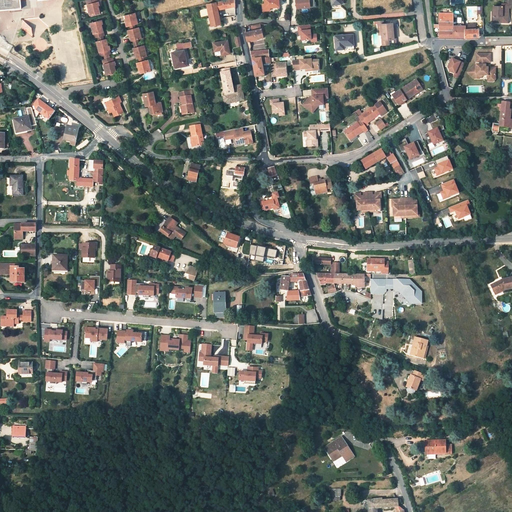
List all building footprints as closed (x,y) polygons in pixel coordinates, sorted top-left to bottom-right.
[(0,0),(0,10),(21,8),(20,0),(38,0),(39,0),(38,0),(0,0)] [(86,0),(88,4),(89,8),(90,16),(100,13),(99,6),(100,6),(99,1),(97,2),(96,0),(86,0)] [(235,6),(235,0),(227,0),(218,2),(219,10),(235,6)] [(310,7),(310,3),(315,2),(314,0),(296,0),(297,8),(310,7)] [(506,20),(506,8),(509,8),(511,7),(511,0),(506,0),(506,3),(502,3),(503,6),(496,6),(496,11),(494,11),(494,22),(500,22),(500,20),(506,20)] [(209,7),(212,26),(218,24),(217,15),(216,10),(219,10),(218,2),(208,4),(209,7)] [(136,12),(126,14),(127,18),(124,19),(125,23),(126,22),(127,25),(138,23),(136,12)] [(454,13),(439,13),(439,38),(464,38),(479,37),(479,28),(476,29),(475,24),(465,24),(465,26),(454,26),(454,13)] [(23,29),(33,36),(32,28),(23,20),(23,29)] [(104,35),(102,24),(103,24),(102,20),(91,23),(95,38),(104,35)] [(392,23),(378,24),(380,45),(394,44),(393,28),(392,23)] [(247,41),(264,37),(261,24),(251,27),(252,30),(246,32),(247,41)] [(317,34),(311,34),(310,24),(298,25),(299,31),(301,31),(301,35),(302,40),(311,39),(311,42),(317,41),(317,34)] [(132,40),(142,38),(140,29),(139,27),(128,30),(129,33),(128,34),(129,37),(131,37),(132,40)] [(354,45),(353,34),(335,36),(336,49),(345,49),(345,46),(354,45)] [(111,50),(110,46),(109,47),(107,39),(98,42),(101,56),(104,56),(109,54),(111,54),(110,50),(111,50)] [(228,40),(214,43),(215,52),(221,50),(222,55),(230,54),(228,40)] [(137,58),(147,56),(144,45),(134,48),(135,52),(133,52),(134,55),(137,55),(137,58)] [(188,66),(185,50),(172,52),(175,66),(181,65),(181,67),(188,66)] [(477,54),(477,62),(480,62),(480,65),(476,65),(468,72),(474,79),(478,75),(479,76),(483,76),(488,76),(488,78),(496,78),(496,68),(490,68),(486,68),(486,66),(486,62),(491,62),(491,54),(477,54)] [(104,64),(105,69),(107,75),(116,73),(115,66),(116,66),(115,62),(114,62),(113,58),(110,58),(105,59),(103,60),(104,64)] [(256,77),(265,76),(263,65),(262,59),(252,60),(256,77)] [(460,78),(466,64),(453,59),(449,68),(450,71),(456,74),(455,76),(460,78)] [(141,73),(150,71),(148,60),(137,62),(138,67),(137,67),(138,70),(140,69),(141,73)] [(293,62),(293,71),(306,70),(308,69),(308,71),(319,70),(318,60),(312,61),(312,60),(293,62)] [(276,64),(271,65),(272,77),(277,77),(277,75),(287,74),(286,63),(276,64)] [(225,105),(244,101),(242,90),(234,91),(233,87),(230,68),(220,70),(226,95),(223,95),(225,105)] [(423,90),(416,80),(393,95),(394,98),(398,103),(399,105),(423,90)] [(328,88),(314,89),(315,97),(313,97),(310,97),(304,104),(313,111),(317,106),(319,106),(324,105),(323,99),(323,96),(329,96),(328,88)] [(184,115),(195,113),(191,96),(190,96),(189,91),(179,93),(180,97),(181,97),(183,106),(184,115)] [(156,103),(154,92),(144,94),(146,106),(150,105),(151,114),(156,113),(162,112),(163,112),(161,102),(156,103)] [(117,116),(124,113),(119,103),(122,102),(119,95),(115,97),(116,98),(108,102),(112,112),(115,111),(117,116)] [(49,120),(55,112),(52,110),(41,102),(38,100),(34,106),(37,110),(49,120)] [(280,113),(285,112),(284,103),(279,104),(279,100),(270,100),(271,105),(273,105),(273,114),(280,113)] [(362,114),(358,117),(361,120),(365,127),(369,125),(368,123),(375,118),(374,116),(379,112),(380,114),(382,115),(387,112),(380,102),(375,105),(362,114)] [(511,119),(510,119),(508,119),(509,110),(510,103),(502,102),(502,107),(500,127),(509,128),(511,128),(511,119)] [(313,111),(304,104),(303,105),(313,113),(319,106),(317,106),(313,111)] [(14,119),(17,133),(32,130),(31,126),(29,116),(14,119)] [(430,123),(433,130),(424,134),(429,144),(433,143),(434,145),(439,143),(438,140),(442,139),(439,132),(445,129),(440,119),(430,123)] [(358,122),(344,132),(349,139),(355,135),(356,136),(363,131),(364,132),(368,130),(365,127),(361,120),(358,122)] [(386,126),(381,120),(376,124),(380,130),(386,126)] [(205,145),(200,125),(190,127),(192,138),(194,147),(205,145)] [(75,146),(76,143),(79,129),(69,126),(66,140),(72,142),(71,145),(75,146)] [(243,126),(233,129),(234,134),(235,134),(236,138),(237,143),(246,141),(247,143),(254,142),(251,130),(244,131),(243,126)] [(320,127),(311,128),(311,132),(305,132),(305,137),(308,137),(308,140),(307,140),(308,147),(317,147),(316,132),(320,132),(320,127)] [(234,134),(233,129),(224,131),(226,140),(236,138),(235,134),(234,134)] [(419,153),(423,151),(418,141),(409,145),(406,138),(398,143),(401,152),(406,150),(409,157),(413,155),(414,158),(420,155),(419,153)] [(366,170),(387,158),(398,177),(404,173),(393,154),(392,154),(387,147),(361,162),(366,170)] [(71,160),(70,181),(78,181),(78,186),(85,186),(85,179),(79,179),(80,160),(72,159),(71,160)] [(102,182),(104,161),(89,160),(88,171),(94,172),(94,180),(94,182),(102,182)] [(196,182),(200,166),(192,164),(188,180),(196,182)] [(244,177),(245,169),(236,168),(236,171),(227,170),(226,176),(235,178),(235,176),(236,176),(236,180),(242,181),(242,180),(243,177),(244,177)] [(13,186),(13,195),(23,195),(23,176),(11,176),(11,186),(13,186)] [(332,186),(331,179),(318,181),(317,177),(310,178),(311,185),(312,185),(314,184),(315,189),(316,193),(327,190),(327,188),(332,186)] [(357,201),(357,210),(361,210),(361,211),(364,211),(364,212),(373,212),(373,210),(377,210),(380,209),(380,200),(381,200),(381,193),(375,193),(375,195),(372,195),(372,192),(364,193),(364,196),(361,196),(361,193),(355,194),(355,201),(357,201)] [(263,203),(261,203),(263,210),(265,210),(266,211),(274,208),(274,210),(280,208),(277,198),(279,198),(278,193),(273,194),(274,196),(272,197),(273,200),(263,202),(263,203)] [(393,206),(394,216),(398,215),(398,216),(401,216),(401,217),(406,217),(406,215),(412,215),(412,217),(417,216),(416,202),(412,202),(412,197),(400,198),(400,201),(397,201),(397,198),(391,199),(392,206),(393,206)] [(170,218),(160,231),(168,237),(171,233),(175,236),(179,229),(176,227),(178,224),(170,218)] [(15,224),(15,240),(22,240),(22,232),(36,232),(36,224),(15,224)] [(179,229),(175,236),(181,240),(185,233),(179,229)] [(237,249),(240,237),(228,234),(226,239),(224,245),(229,247),(228,249),(236,252),(237,249)] [(83,243),(83,257),(94,258),(95,249),(96,249),(96,244),(83,243)] [(36,245),(22,245),(22,256),(35,256),(36,245)] [(262,262),(265,248),(251,245),(248,259),(262,262)] [(154,246),(150,258),(155,260),(156,257),(163,259),(167,261),(171,252),(154,246)] [(268,256),(275,258),(277,250),(269,249),(268,256)] [(53,269),(60,269),(60,270),(67,270),(67,256),(54,256),(53,269)] [(368,259),(368,270),(382,271),(382,273),(382,274),(388,274),(388,262),(385,262),(385,259),(368,259)] [(19,265),(0,264),(0,274),(11,274),(11,283),(25,283),(25,269),(20,269),(19,265)] [(108,271),(108,282),(120,282),(121,266),(110,265),(110,271),(108,271)] [(196,276),(198,269),(189,267),(187,273),(190,274),(189,278),(194,280),(196,276)] [(318,274),(321,285),(325,285),(326,283),(332,284),(335,284),(335,274),(318,274)] [(365,275),(335,274),(335,284),(356,285),(356,288),(364,288),(364,277),(365,275)] [(81,281),(81,287),(81,290),(86,290),(94,290),(94,288),(100,288),(100,276),(90,276),(90,281),(81,281)] [(282,276),(280,290),(288,291),(289,282),(289,277),(282,276)] [(503,279),(491,284),(494,292),(498,290),(499,293),(507,289),(511,288),(511,280),(511,277),(503,279)] [(136,292),(139,293),(139,295),(143,295),(143,297),(149,297),(149,295),(154,295),(154,294),(158,294),(159,284),(154,284),(154,283),(149,283),(149,286),(144,286),(144,282),(136,282),(136,279),(128,279),(127,295),(136,295),(136,292)] [(371,294),(384,294),(386,291),(386,289),(386,280),(371,280),(371,294)] [(399,291),(411,303),(422,303),(421,291),(410,280),(394,280),(394,289),(396,291),(399,291)] [(299,282),(301,291),(309,290),(305,281),(299,282)] [(332,286),(328,287),(329,293),(337,292),(336,288),(335,285),(333,285),(332,286)] [(195,286),(195,287),(192,287),(192,289),(186,288),(186,290),(180,290),(180,287),(173,287),(172,295),(177,295),(176,298),(187,299),(186,301),(192,301),(192,294),(195,294),(195,297),(202,297),(203,287),(195,286)] [(301,291),(288,291),(287,295),(287,301),(300,300),(300,298),(310,296),(309,290),(301,291)] [(214,294),(214,312),(216,312),(224,312),(226,312),(225,301),(224,301),(224,294),(214,294)] [(18,318),(18,315),(18,310),(9,310),(8,316),(3,316),(2,323),(7,323),(8,324),(8,326),(15,326),(15,323),(20,323),(20,320),(20,318),(18,318)] [(32,322),(32,311),(24,310),(24,315),(24,320),(24,322),(32,322)] [(303,314),(293,314),(294,325),(303,324),(303,314)] [(261,336),(254,336),(254,327),(245,326),(244,338),(248,338),(248,345),(247,350),(252,351),(253,346),(253,343),(262,344),(262,341),(267,341),(268,334),(261,334),(261,336)] [(91,338),(91,341),(97,341),(97,339),(107,340),(108,334),(108,330),(98,329),(98,330),(95,330),(95,329),(89,328),(89,332),(86,332),(86,338),(91,338)] [(62,340),(66,340),(67,332),(63,332),(63,331),(57,330),(54,330),(46,329),(45,341),(50,342),(50,339),(62,340)] [(126,339),(126,341),(131,341),(141,342),(141,340),(146,340),(147,332),(140,332),(140,334),(133,333),(133,331),(127,330),(127,333),(125,333),(125,331),(118,331),(117,342),(124,343),(125,339),(126,339)] [(170,336),(162,335),(161,347),(169,347),(169,349),(179,350),(179,348),(185,349),(185,352),(190,352),(190,348),(191,341),(188,341),(188,335),(180,335),(180,340),(173,340),(173,341),(170,341),(170,336)] [(424,359),(429,341),(415,337),(413,345),(414,345),(414,348),(412,348),(415,349),(414,356),(424,359)] [(210,358),(211,349),(202,349),(202,352),(200,352),(199,361),(204,361),(204,365),(213,366),(213,368),(213,373),(217,373),(218,368),(218,365),(228,366),(229,357),(217,356),(217,358),(210,358)] [(55,369),(55,361),(47,361),(46,368),(48,369),(47,381),(50,381),(50,384),(57,384),(57,382),(62,382),(62,381),(66,381),(67,372),(60,371),(60,374),(52,373),(52,369),(55,369)] [(32,362),(19,362),(19,374),(32,373),(32,362)] [(103,371),(104,363),(94,362),(94,369),(88,369),(88,372),(77,371),(77,380),(82,381),(81,383),(88,383),(88,381),(92,382),(92,379),(96,379),(97,374),(101,375),(101,371),(103,371)] [(259,368),(248,367),(248,372),(240,372),(239,380),(245,380),(245,385),(250,386),(250,384),(255,384),(256,378),(261,378),(262,371),(259,371),(259,368)] [(427,376),(413,372),(411,377),(408,376),(407,380),(409,381),(407,388),(408,388),(405,396),(413,398),(416,390),(417,391),(421,380),(425,381),(427,376)] [(473,416),(469,417),(470,421),(480,417),(479,414),(476,415),(475,413),(472,414),(473,416)] [(483,423),(488,433),(493,431),(492,426),(493,424),(491,420),(483,423)] [(26,437),(26,426),(13,426),(13,436),(26,437)] [(341,437),(324,447),(331,458),(332,457),(334,460),(339,457),(338,456),(341,454),(346,461),(354,456),(347,446),(346,447),(344,444),(346,443),(341,437)] [(446,441),(426,441),(426,452),(436,452),(436,453),(446,453),(446,444),(446,441)] [(341,496),(341,489),(331,489),(331,493),(328,493),(328,499),(330,499),(333,499),(333,500),(340,500),(340,496),(341,496)] [(377,511),(377,508),(395,507),(399,506),(398,506),(398,499),(382,500),(382,498),(367,500),(367,511),(377,511)]
